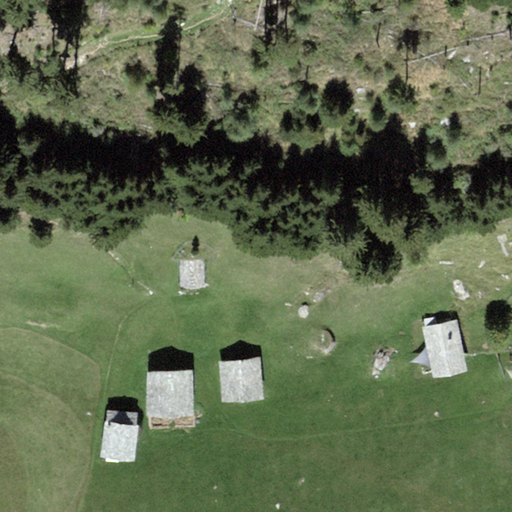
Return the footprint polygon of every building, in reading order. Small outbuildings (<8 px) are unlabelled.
[(205,287),(204,261),(179,262),(180,289),(205,287)] [(456,321),(422,328),(433,377),(466,372),(456,321)] [(260,360),(219,363),(222,402),(263,399),(260,360)] [(192,370),(146,372),(148,416),(195,414),(192,370)] [(134,463),(138,427),(136,427),(138,413),(108,411),(107,422),(105,422),(100,457),(134,463)]
